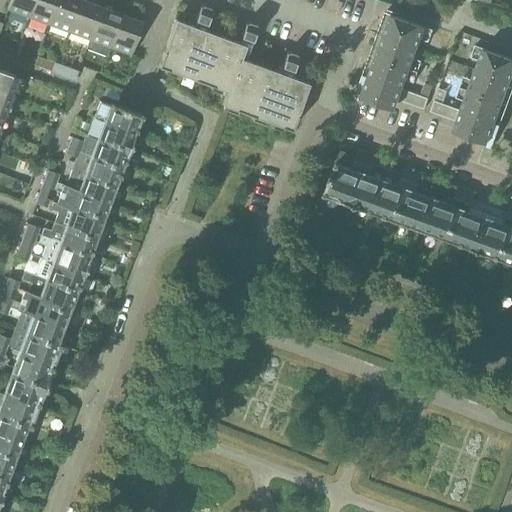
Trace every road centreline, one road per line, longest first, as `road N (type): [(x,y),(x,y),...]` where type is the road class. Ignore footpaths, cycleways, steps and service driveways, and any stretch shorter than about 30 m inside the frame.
road 1 (residential): [(59,511),(166,225),(259,259)]
road 2 (residential): [(259,259),(325,296),(511,363)]
road 3 (residential): [(511,174),(314,106)]
road 4 (residential): [(314,106),(336,36),(227,0)]
road 5 (residential): [(259,259),(314,106)]
